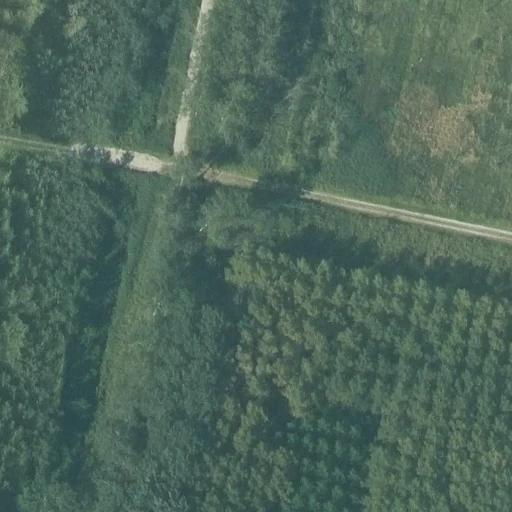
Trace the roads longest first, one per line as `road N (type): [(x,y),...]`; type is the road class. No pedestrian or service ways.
road 1 (track): [(511,238),(0,140)]
road 2 (track): [(210,0),(176,172)]
